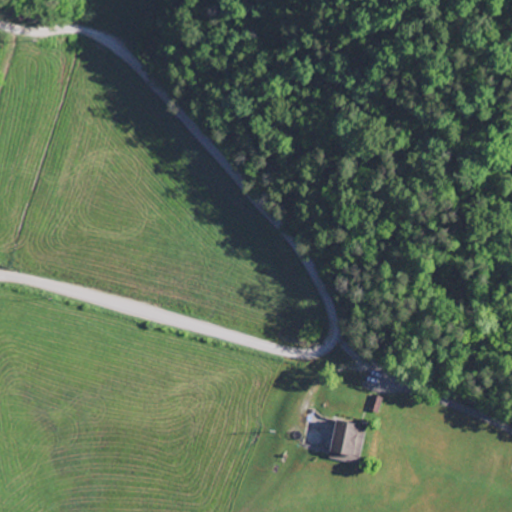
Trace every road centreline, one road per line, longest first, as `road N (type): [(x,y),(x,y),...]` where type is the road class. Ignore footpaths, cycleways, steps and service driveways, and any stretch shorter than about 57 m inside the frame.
road 1 (residential): [(0,276),(294,352),(324,349),(335,331),(295,243),(139,68),(88,33),(0,24)]
road 2 (residential): [(335,331),(511,381)]
